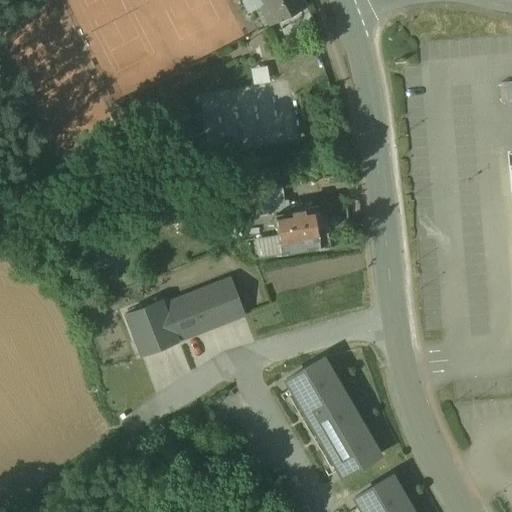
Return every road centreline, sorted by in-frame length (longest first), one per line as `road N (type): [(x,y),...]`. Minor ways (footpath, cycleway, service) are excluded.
road 1 (residential): [(345,7),(368,93),(393,323)]
road 2 (residential): [(393,323),(234,359),(128,437)]
road 3 (residential): [(393,323),(431,452),(468,511)]
